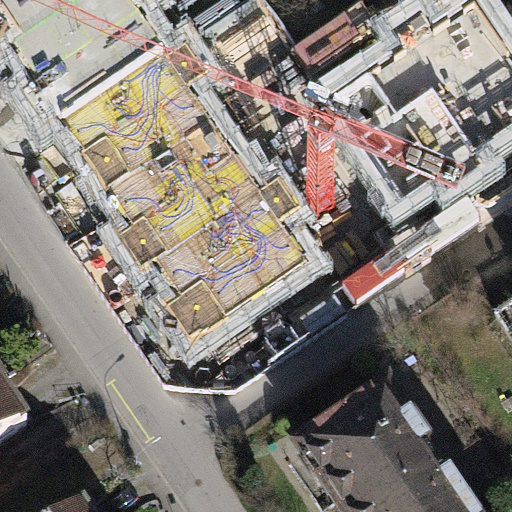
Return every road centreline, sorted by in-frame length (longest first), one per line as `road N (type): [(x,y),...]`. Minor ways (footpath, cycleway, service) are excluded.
road 1 (residential): [(182,451),(511,223)]
road 2 (residential): [(0,176),(182,451)]
